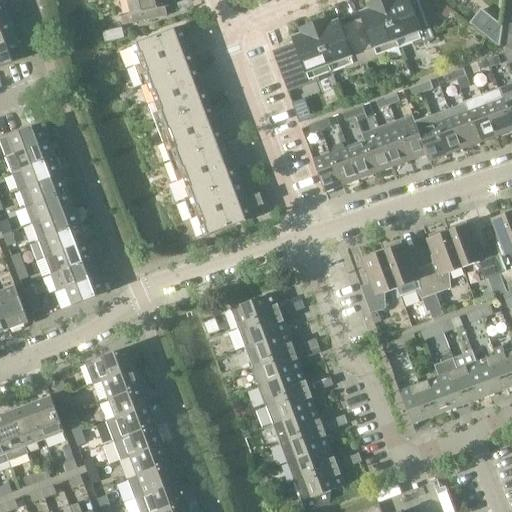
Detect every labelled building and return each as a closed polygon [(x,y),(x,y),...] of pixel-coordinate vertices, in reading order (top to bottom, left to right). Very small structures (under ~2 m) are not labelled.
[(8,0),(0,3),(0,24),(11,20),(4,2),(10,0),(8,0)] [(169,7),(167,0),(128,0),(134,24),(167,16),(165,8),(169,7)] [(363,18),(352,22),(367,63),(387,56),(386,52),(399,47),(381,0),(380,0),(370,4),(373,10),(361,15),(363,18)] [(394,0),(381,0),(399,47),(412,42),(414,46),(434,38),(419,0),(412,0),(407,2),(406,0),(401,0),(395,2),(394,0)] [(447,17),(452,10),(442,3),(437,9),(447,17)] [(0,24),(0,45),(18,39),(11,20),(0,24)] [(325,20),(314,24),(332,72),(346,67),(347,71),(367,63),(352,22),(340,26),(339,23),(328,27),(325,20)] [(332,72),(314,24),(303,29),(305,35),(294,40),(295,43),(284,47),(295,76),(283,81),(288,93),(320,81),(318,78),(332,72)] [(110,25),(100,26),(102,37),(112,35),(110,25)] [(211,51),(203,30),(185,37),(182,28),(128,47),(200,240),(271,213),(260,183),(243,190),(236,172),(253,165),(246,145),(228,152),(222,135),(240,128),(232,107),(214,113),(208,96),(225,89),(218,68),(200,75),(193,58),(211,51)] [(0,68),(25,59),(18,39),(0,45),(0,68)] [(498,56),(487,60),(490,68),(501,64),(498,56)] [(490,68),(487,60),(477,64),(480,72),(490,68)] [(463,68),(454,72),(457,80),(466,76),(463,68)] [(457,80),(454,72),(444,76),(447,84),(457,80)] [(430,81),(420,85),(423,93),(433,89),(430,81)] [(511,83),(499,88),(511,123),(511,83)] [(423,93),(420,85),(410,89),(413,97),(423,93)] [(498,136),(511,131),(511,123),(499,88),(483,94),(498,136)] [(397,93),(386,97),(390,106),(400,102),(397,93)] [(483,94),(466,101),(481,143),(498,136),(483,94)] [(390,106),(386,97),(376,101),(379,109),(390,106)] [(464,149),(480,143),(481,143),(466,101),(464,101),(465,103),(449,109),(464,149)] [(363,106),(353,110),(356,118),(366,114),(363,106)] [(449,109),(432,115),(447,156),(464,149),(449,109)] [(356,118),(353,110),(343,114),(346,122),(356,118)] [(413,115),(397,121),(411,161),(427,155),(429,162),(431,162),(413,115)] [(431,162),(447,156),(432,115),(416,121),(414,115),(413,115),(431,162)] [(330,118),(319,121),(322,130),(333,126),(330,118)] [(319,121),(309,125),(312,134),(322,130),(319,121)] [(397,121),(380,127),(395,167),(411,161),(397,121)] [(0,141),(6,157),(16,153),(51,140),(45,123),(0,139),(0,141)] [(363,134),(365,140),(377,174),(395,167),(380,127),(363,134)] [(7,157),(13,173),(57,157),(51,140),(16,153),(7,157)] [(365,140),(349,147),(361,180),(377,174),(365,140)] [(333,153),(332,153),(344,186),(361,180),(349,147),(345,148),(344,145),(340,144),(334,147),(332,150),(333,153)] [(326,193),(344,186),(332,153),(313,160),(326,193)] [(19,190),(29,187),(63,174),(57,157),(13,173),(19,190)] [(70,191),(63,174),(29,187),(20,191),(26,207),(70,191)] [(26,207),(32,224),(33,223),(76,208),(70,191),(26,207)] [(39,241),(82,225),(76,208),(33,223),(39,241)] [(493,247),(503,274),(509,290),(507,291),(510,299),(511,297),(511,214),(496,221),(504,243),(493,247)] [(0,223),(0,230),(2,236),(11,233),(6,221),(0,223)] [(39,241),(46,258),(89,242),(82,225),(39,241)] [(473,225),(452,232),(465,268),(475,264),(489,280),(503,274),(493,247),(482,251),(473,225)] [(428,266),(438,294),(451,289),(451,273),(465,268),(452,232),(450,233),(448,229),(432,235),(434,239),(431,240),(439,262),(428,266)] [(11,233),(2,236),(6,248),(15,244),(11,233)] [(46,258),(52,274),(95,258),(89,242),(46,258)] [(408,244),(385,253),(398,288),(410,284),(423,300),(424,299),(429,310),(440,306),(436,295),(438,294),(428,266),(417,270),(408,244)] [(361,288),(371,315),(387,310),(388,292),(398,288),(385,253),(364,261),(372,284),(361,288)] [(10,258),(15,269),(23,266),(19,254),(10,258)] [(57,292),(66,288),(101,275),(95,258),(52,274),(51,275),(57,292)] [(28,278),(23,266),(15,269),(19,281),(28,278)] [(73,306),(108,294),(101,275),(66,288),(73,306)] [(16,287),(0,292),(0,303),(10,330),(30,323),(16,287)] [(24,291),(28,303),(37,300),(32,288),(24,291)] [(231,311),(238,330),(282,314),(280,310),(274,294),(231,311)] [(37,300),(28,303),(33,315),(41,312),(37,300)] [(302,301),(291,305),(294,314),(305,309),(302,301)] [(0,333),(10,330),(0,303),(0,333)] [(238,330),(246,350),(289,334),(283,318),(294,314),(291,305),(280,310),(282,314),(238,330)] [(491,306),(479,311),(482,319),(494,315),(491,306)] [(482,319),(479,311),(467,315),(470,324),(482,319)] [(459,318),(440,325),(443,334),(462,326),(459,318)] [(443,334),(440,325),(421,332),(424,341),(443,334)] [(294,347),(289,334),(246,350),(253,368),(252,370),(297,353),(294,347)] [(417,343),(414,334),(403,339),(406,347),(417,343)] [(320,348),(316,339),(305,343),(309,352),(320,348)] [(403,339),(391,343),(394,351),(406,347),(403,339)] [(260,388),(258,389),(304,372),(298,356),(309,352),(305,343),(294,347),(297,353),(252,370),(252,374),(255,381),(259,385),(260,388)] [(493,350),(496,357),(508,390),(511,388),(511,350),(505,353),(503,346),(493,350)] [(129,348),(94,361),(85,365),(93,385),(102,382),(136,368),(129,348)] [(456,363),(454,364),(469,404),(489,397),(477,364),(473,353),(454,360),(456,363)] [(489,397),(508,390),(496,357),(477,364),(489,397)] [(450,411),(469,404),(454,364),(447,367),(445,362),(433,366),(438,378),(450,411)] [(102,382),(109,401),(143,387),(136,368),(102,382)] [(310,391),(309,387),(304,372),(258,389),(266,407),(310,391)] [(438,378),(418,386),(431,419),(450,411),(438,378)] [(334,387),(331,379),(320,383),(323,391),(334,387)] [(55,384),(60,396),(68,393),(64,381),(55,384)] [(266,407),(273,426),(317,410),(312,395),(323,391),(320,383),(309,387),(310,391),(266,407)] [(400,393),(412,426),(431,419),(418,386),(400,393)] [(151,407),(143,387),(109,401),(116,420),(151,407)] [(60,396),(64,408),(73,405),(68,393),(60,396)] [(64,433),(51,397),(31,404),(45,440),(64,433)] [(31,404),(13,411),(26,447),(45,440),(31,404)] [(114,443),(123,439),(158,426),(151,407),(116,420),(107,423),(114,443)] [(273,426),(280,445),(324,429),(323,424),(317,410),(273,426)] [(13,411),(0,416),(0,436),(6,454),(9,462),(29,455),(26,447),(13,411)] [(345,416),(333,421),(337,430),(348,425),(345,416)] [(69,423),(74,435),(82,432),(78,420),(69,423)] [(326,433),(337,430),(333,421),(323,424),(324,429),(280,445),(287,464),(332,448),(326,433)] [(165,445),(158,426),(123,439),(130,457),(165,445)] [(82,432),(74,435),(78,447),(87,444),(82,432)] [(130,457),(137,477),(172,464),(165,445),(130,457)] [(287,464),(295,483),(339,467),(337,463),(332,448),(287,464)] [(359,455),(348,459),(351,467),(362,463),(359,455)] [(84,461),(88,473),(97,470),(92,458),(84,461)] [(62,464),(65,472),(65,473),(78,469),(74,459),(62,464)] [(295,483),(302,503),(332,492),(346,486),(340,471),(351,467),(348,459),(337,463),(339,467),(295,483)] [(135,500),(179,483),(172,464),(137,477),(128,480),(135,500)] [(47,470),(35,474),(39,483),(51,479),(47,470)] [(97,470),(88,473),(93,485),(101,482),(97,470)] [(39,483),(35,474),(23,479),(27,488),(39,483)] [(71,488),(83,484),(80,476),(68,480),(71,488)] [(135,500),(139,511),(160,511),(187,502),(179,483),(135,500)] [(8,484),(0,487),(0,497),(12,493),(8,484)] [(53,486),(41,490),(45,499),(56,495),(53,486)] [(45,499),(41,490),(29,495),(33,504),(45,499)] [(310,511),(332,504),(332,492),(302,503),(305,511),(310,511)] [(98,499),(102,511),(111,508),(106,496),(98,499)] [(14,501),(2,505),(4,511),(9,511),(17,509),(14,501)] [(160,511),(190,511),(187,502),(160,511)]
